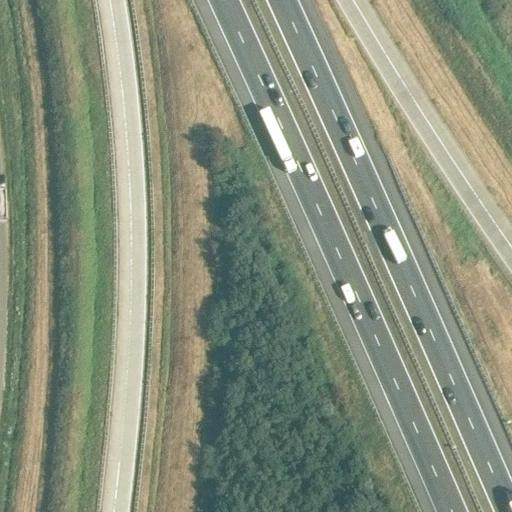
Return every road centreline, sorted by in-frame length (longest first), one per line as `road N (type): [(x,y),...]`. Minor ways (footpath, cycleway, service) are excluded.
road 1 (motorway): [(509,511),(279,0)]
road 2 (motorway): [(222,0),(450,511)]
road 3 (motorway): [(116,0),(138,245),(120,511)]
road 4 (motorway): [(511,267),(359,0)]
